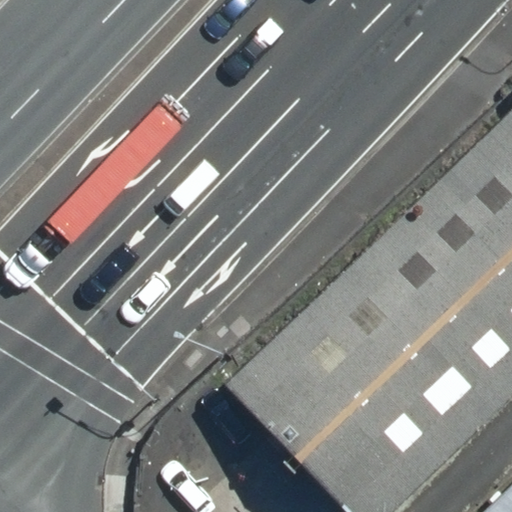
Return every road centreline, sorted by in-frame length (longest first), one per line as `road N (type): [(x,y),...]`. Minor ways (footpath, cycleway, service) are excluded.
road 1 (primary): [(367,0),(0,409)]
road 2 (primary): [(0,118),(113,0)]
